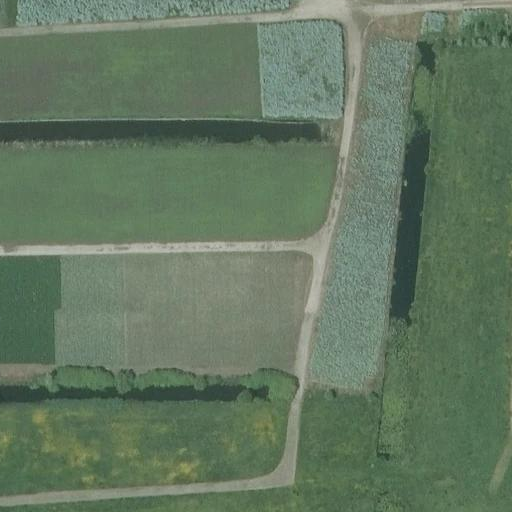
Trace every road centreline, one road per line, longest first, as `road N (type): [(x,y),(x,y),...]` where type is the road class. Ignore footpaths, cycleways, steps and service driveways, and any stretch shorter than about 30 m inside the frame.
road 1 (track): [(0,504),(285,480),(296,378),(351,100),(355,10),(511,3)]
road 2 (track): [(355,10),(0,33)]
road 3 (track): [(0,252),(321,245)]
